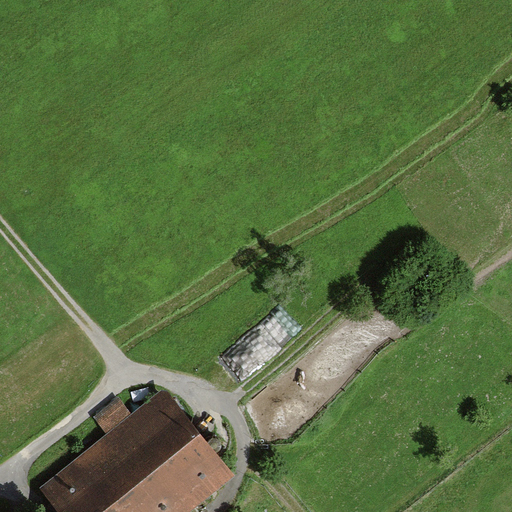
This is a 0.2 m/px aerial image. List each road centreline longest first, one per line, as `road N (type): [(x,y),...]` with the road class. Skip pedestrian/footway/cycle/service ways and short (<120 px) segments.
road 1 (track): [(124,375),(156,374),(220,400),(239,425),(242,453),(297,511)]
road 2 (track): [(124,375),(0,222)]
road 3 (track): [(124,375),(0,470)]
